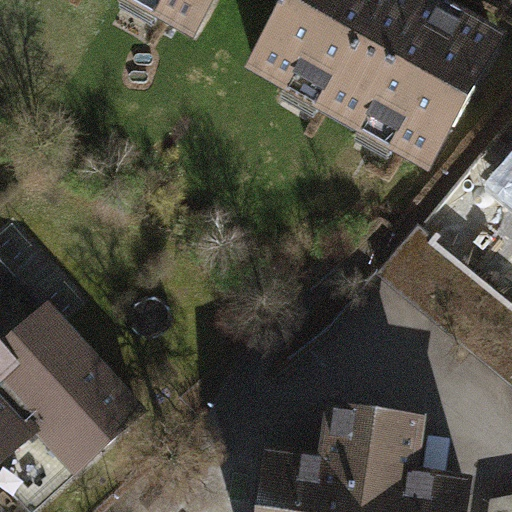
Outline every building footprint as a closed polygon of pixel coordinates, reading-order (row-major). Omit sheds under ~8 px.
[(91,0),(193,56),(224,0),(91,0)] [(294,0),(246,86),(427,186),(502,50),(411,0),(294,0)] [(511,180),(503,192),(511,199),(511,180)] [(511,315),(423,239),(384,284),(511,393),(511,315)] [(144,420),(0,265),(0,357),(20,379),(0,397),(0,405),(28,437),(41,425),(84,474),(144,420)] [(0,405),(0,479),(1,479),(31,511),(41,511),(84,474),(41,425),(28,437),(0,405)] [(264,464),(257,511),(464,511),(468,491),(416,484),(423,428),(332,416),(325,472),(264,464)]
